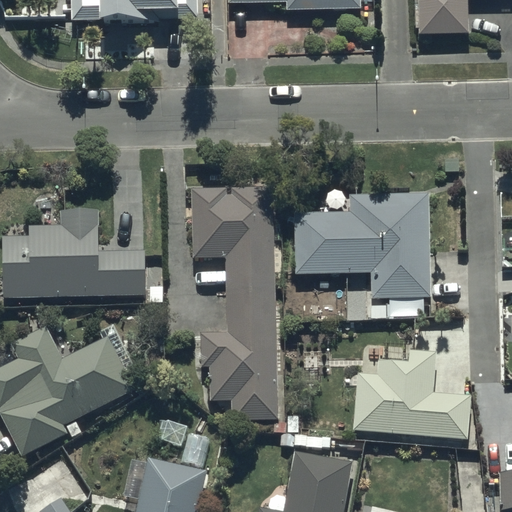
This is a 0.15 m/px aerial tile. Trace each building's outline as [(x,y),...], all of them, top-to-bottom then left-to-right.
[(72,0),(73,24),(100,23),(100,27),(198,26),(197,0),(72,0)] [(226,0),(227,10),(284,9),(285,18),(359,16),(358,0),(226,0)] [(511,0),(417,0),(419,42),(470,40),(469,2),(511,0)] [(232,403),(232,422),(274,421),(270,190),(186,191),(187,266),(222,266),(223,338),(199,339),(199,372),(209,371),(210,403),(232,403)] [(293,217),(293,279),(370,279),(370,304),(387,304),(387,308),(371,308),(371,322),(408,322),(407,304),(430,303),(430,198),(350,199),(350,216),(293,217)] [(1,301),(144,300),(143,254),(97,255),(97,217),(59,217),(59,230),(26,230),(27,241),(0,241),(1,301)] [(134,375),(115,334),(61,361),(47,332),(10,350),(18,366),(0,374),(0,417),(21,460),(68,437),(69,439),(81,434),(76,425),(133,397),(124,380),(134,375)] [(356,379),(352,438),(468,445),(471,399),(432,396),(435,358),(408,356),(408,368),(375,365),(374,381),(356,379)] [(261,445),(240,445),(239,492),(261,492),(261,445)] [(341,511),(350,466),(294,458),(283,511),(261,511),(257,511),(256,511),(341,511)] [(197,511),(206,475),(145,461),(144,467),(130,464),(122,500),(136,504),(133,511),(197,511)] [(511,511),(511,478),(498,479),(498,511),(511,511)] [(67,511),(61,503),(47,511),(67,511)]
